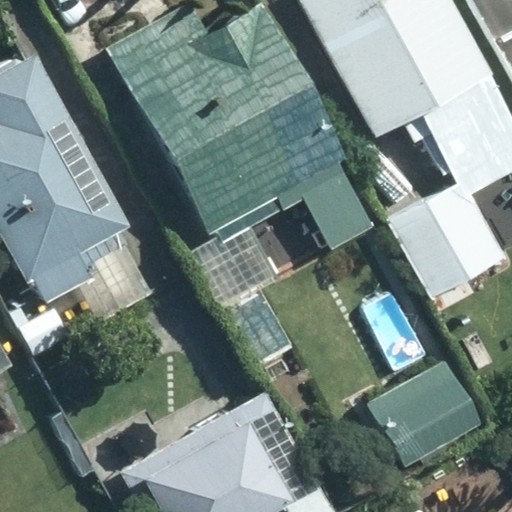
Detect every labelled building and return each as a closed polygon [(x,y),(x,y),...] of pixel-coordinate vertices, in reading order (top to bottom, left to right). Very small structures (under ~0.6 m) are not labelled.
[(323,148),(240,0),(229,0),(185,26),(170,0),(160,0),(88,40),(195,231),(180,240),(244,355),(277,337),(245,281),(260,273),(231,220),(288,189),(316,243),(354,221),(316,152),(323,148)] [(447,178),(380,214),(428,302),(459,287),(453,273),(487,255),(452,187),(511,155),(511,144),(433,0),(288,0),(357,125),(389,106),(403,132),(417,123),(447,178)] [(109,215),(15,48),(0,56),(0,251),(24,293),(73,266),(61,242),(109,215)] [(427,356),(357,397),(393,457),(463,414),(427,356)] [(107,470),(131,511),(218,511),(292,471),(248,392),(107,470)] [(511,511),(511,500),(506,489),(464,511),(424,511),(420,503),(404,511),(511,511)]
